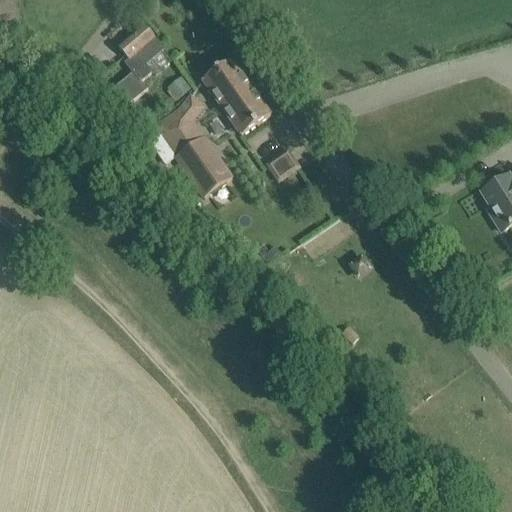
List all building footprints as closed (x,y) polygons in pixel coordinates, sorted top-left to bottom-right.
[(146,67),(154,61),(165,51),(145,27),(118,49),(129,62),(125,65),(133,75),(112,93),(126,110),(149,91),(142,83),(153,74),(146,67)] [(242,138),(271,118),(232,62),(203,82),(242,138)] [(167,90),(177,102),(191,90),(181,78),(167,90)] [(161,138),(151,145),(164,163),(174,156),(205,200),(233,181),(204,140),(201,142),(180,113),(156,130),(161,138)] [(288,153),(269,167),(280,183),(300,169),(288,153)] [(488,212),(502,234),(511,228),(511,181),(510,178),(482,195),(492,210),(488,212)]
